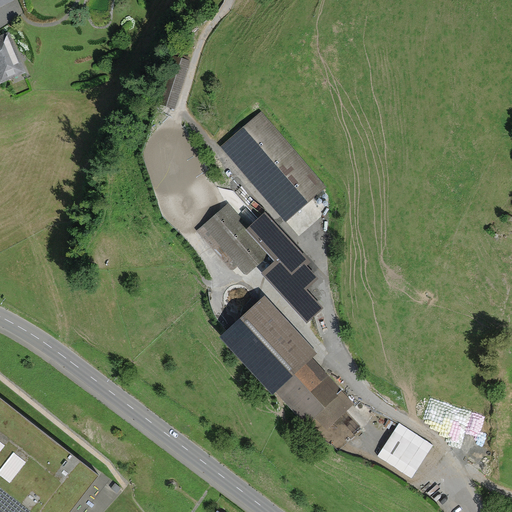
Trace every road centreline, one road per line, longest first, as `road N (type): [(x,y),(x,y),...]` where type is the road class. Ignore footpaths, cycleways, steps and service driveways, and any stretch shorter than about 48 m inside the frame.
road 1 (primary): [(0,317),(53,348),(268,511)]
road 2 (track): [(230,0),(201,37),(181,103),(245,185)]
